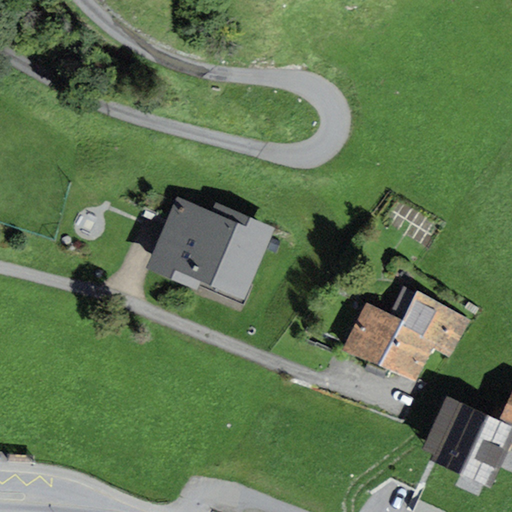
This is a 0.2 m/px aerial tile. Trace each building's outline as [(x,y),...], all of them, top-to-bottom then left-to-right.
[(211,210),(176,195),(145,268),(195,290),(200,280),(244,298),(275,227),(215,201),(211,210)] [(404,322),(367,304),(346,348),(417,383),(433,351),(450,360),(470,320),(417,294),(404,322)] [(511,390),(499,420),(511,425),(511,390)] [(511,425),(499,420),(448,398),(435,429),(442,432),(431,458),(491,484),(511,436),(511,425)] [(34,454),(7,453),(7,462),(34,462),(34,454)] [(477,511),(422,488),(411,511),(477,511)]
